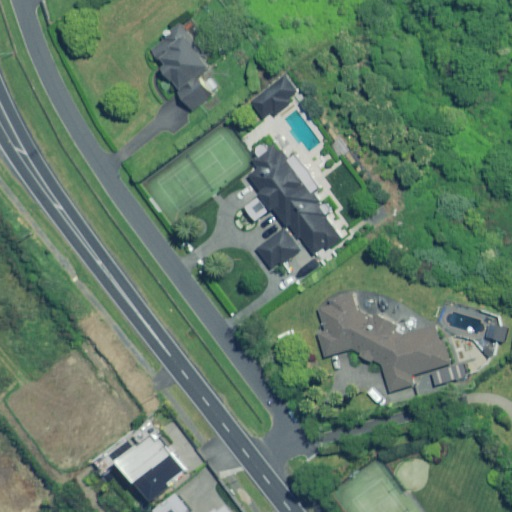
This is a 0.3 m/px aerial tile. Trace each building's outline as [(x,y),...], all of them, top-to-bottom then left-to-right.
[(191,112),(214,96),(212,93),(219,89),(213,81),(207,85),(201,77),(214,68),(187,29),(172,39),(155,50),(182,90),(178,92),(191,112)] [(278,112),(280,116),(297,105),(294,101),(303,94),(291,78),(256,102),(268,119),(278,112)] [(331,249),(344,239),(329,218),(337,212),(330,202),(325,206),(314,190),(320,185),(299,157),(292,163),(279,145),(257,162),(262,168),(251,177),(264,195),(247,208),(258,224),(276,211),(289,227),(293,224),(317,256),(329,247),(331,249)] [(281,263),(283,265),(303,251),(287,229),(259,250),(273,269),(281,263)] [(354,293),(338,298),(332,300),(333,304),(321,308),(328,331),(320,334),(327,358),(351,350),(385,369),(392,393),(416,385),(413,376),(451,364),(439,325),(406,336),(398,331),(399,328),(378,314),(374,320),(359,310),(354,293)] [(189,471),(158,434),(124,463),(157,502),(175,488),(172,484),(189,471)] [(218,511),(195,511),(180,494),(159,511),(233,511),(227,505),(218,511)]
